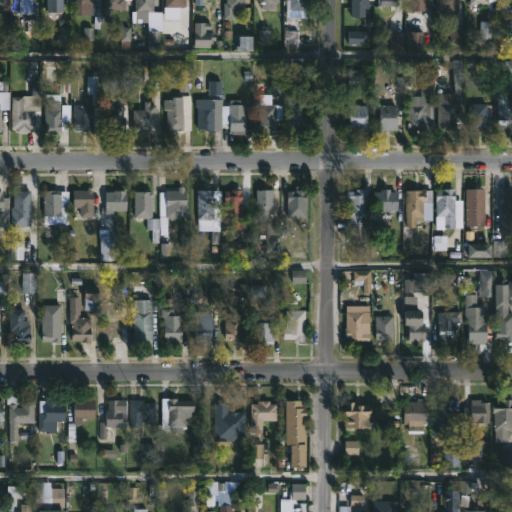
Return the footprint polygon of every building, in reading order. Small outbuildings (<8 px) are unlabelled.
[(47,12),(45,12),(45,0),(62,0),(62,11),(47,12)] [(124,0),(124,9),(103,10),(103,0),(124,0)] [(152,0),(152,11),(133,11),(133,0),(152,0)] [(233,19),(223,19),(223,3),(226,3),(226,0),(244,0),(244,9),(235,9),(235,11),(233,11),(233,19)] [(305,0),(305,16),(285,16),(285,0),(305,0)] [(368,0),(368,8),(365,9),(365,17),(350,17),(350,0),(368,0)] [(427,0),(427,10),(408,10),(408,0),(427,0)] [(458,0),(458,10),(436,10),(436,0),(458,0)] [(511,0),(511,10),(501,10),(501,0),(511,0)] [(426,95),(419,95),(420,66),(432,66),(432,95),(426,95)] [(99,71),(101,130),(93,130),(92,95),(86,95),(86,75),(92,75),(93,71),(99,71)] [(221,82),(221,130),(197,131),(197,108),(195,108),(195,100),(211,100),(211,105),(214,105),(214,91),(209,91),(208,80),(221,80),(221,82)] [(0,81),(8,81),(8,104),(0,104),(0,109),(1,109),(1,133),(0,132),(0,81)] [(507,91),(506,99),(511,99),(511,126),(497,125),(497,91),(507,91)] [(453,94),(453,102),(456,102),(455,129),(437,129),(437,102),(438,102),(438,93),(453,94)] [(23,96),(22,111),(35,111),(34,128),(28,128),(28,132),(16,132),(16,128),(10,128),(11,96),(23,96)] [(426,96),(425,130),(406,128),(407,103),(408,103),(408,96),(426,96)] [(307,98),(307,132),(295,132),(295,129),(287,128),(287,98),(307,98)] [(149,100),(149,103),(155,103),(154,131),(132,130),(132,109),(143,109),(143,100),(149,100)] [(241,100),(241,105),(246,105),(245,135),(232,135),(232,132),(229,132),(230,100),(241,100)] [(182,101),(182,104),(191,105),(190,120),(183,120),(182,131),(165,130),(166,110),(162,110),(162,101),(182,101)] [(61,102),(61,105),(70,105),(70,131),(44,132),(45,102),(61,102)] [(275,104),(275,134),(263,134),(263,130),(256,130),(257,103),(275,104)] [(478,129),(468,130),(468,103),(487,103),(487,129),(478,129)] [(92,105),(91,132),(73,130),(74,105),(92,105)] [(366,131),(348,131),(348,105),(367,105),(366,131)] [(396,105),(396,130),(377,130),(377,105),(396,105)] [(123,106),(122,129),(104,129),(105,106),(123,106)] [(300,186),(300,190),(307,190),(306,218),(287,218),(287,190),(295,190),(295,186),(300,186)] [(124,188),(124,191),(128,191),(127,211),(113,211),(113,214),(105,214),(105,192),(113,192),(113,190),(119,191),(119,188),(124,188)] [(390,188),(389,191),(397,191),(397,211),(374,210),(373,191),(380,191),(380,189),(390,188)] [(425,188),(425,189),(432,189),(431,220),(416,220),(416,226),(404,226),(405,190),(418,190),(418,188),(425,188)] [(455,194),(455,228),(444,227),(444,216),(435,216),(435,190),(453,188),(453,194),(455,194)] [(483,225),(465,225),(465,188),(484,188),(483,225)] [(511,188),(511,235),(500,235),(500,188),(511,188)] [(183,189),(183,191),(187,191),(187,208),(189,208),(189,219),(166,218),(166,191),(179,191),(179,189),(183,189)] [(213,219),(196,218),(196,189),(214,190),(213,219)] [(273,219),(255,219),(255,189),(273,189),(273,219)] [(367,189),(366,216),(361,216),(360,219),(359,219),(359,221),(365,221),(364,241),(345,241),(346,216),(349,216),(349,201),(345,200),(345,190),(367,189)] [(30,190),(30,192),(36,192),(35,204),(30,204),(30,208),(20,208),(20,212),(11,212),(11,190),(30,190)] [(60,190),(60,216),(41,215),(42,190),(60,190)] [(92,216),(80,216),(80,207),(71,207),(72,190),(92,190),(92,216)] [(236,218),(236,220),(229,220),(229,218),(224,218),(224,195),(230,195),(230,190),(243,190),(242,218),(236,218)] [(0,191),(2,191),(2,200),(8,200),(8,209),(2,209),(2,226),(0,226),(0,191)] [(152,219),(133,218),(134,192),(152,192),(152,219)] [(371,270),(371,293),(362,293),(362,285),(354,285),(353,270),(371,270)] [(24,293),(21,293),(21,273),(37,273),(37,293),(24,293)] [(406,292),(404,292),(404,279),(412,279),(412,273),(429,273),(429,293),(406,292)] [(98,287),(98,301),(96,301),(96,311),(83,310),(84,286),(98,287)] [(476,294),(476,306),(484,306),(483,322),(486,322),(486,343),(468,343),(468,317),(465,316),(465,294),(476,294)] [(152,300),(151,342),(131,341),(132,300),(152,300)] [(368,312),(370,312),(369,341),(344,341),(344,312),(346,312),(346,305),(369,305),(368,312)] [(508,306),(508,313),(511,313),(511,340),(494,338),(494,306),(508,306)] [(173,309),(173,315),(182,315),(181,342),(163,342),(163,323),(160,323),(161,309),(173,309)] [(421,311),(421,322),(424,322),(423,339),(408,339),(408,325),(404,325),(405,310),(421,311)] [(204,342),(193,342),(193,311),(212,311),(211,342),(204,342)] [(306,334),(305,342),(295,342),(295,340),(284,340),(284,329),(286,329),(286,311),(306,311),(306,334)] [(232,312),(232,316),(242,316),(241,342),(224,340),(224,312),(232,312)] [(454,324),(454,328),(458,328),(459,339),(439,341),(437,313),(461,312),(462,324),(454,324)] [(77,314),(77,317),(90,317),(90,343),(70,343),(70,323),(69,323),(69,313),(77,314)] [(47,315),(47,317),(60,317),(60,335),(61,335),(61,343),(51,343),(51,340),(43,341),(40,340),(41,317),(47,315)] [(25,316),(25,325),(30,325),(30,342),(11,342),(11,332),(9,332),(9,316),(25,316)] [(394,316),(393,341),(375,339),(375,316),(394,316)] [(121,318),(121,341),(101,340),(102,317),(121,318)] [(263,344),(253,344),(253,317),(274,317),(273,344),(263,344)] [(178,397),(178,399),(195,400),(194,410),(191,410),(191,417),(185,417),(185,426),(182,426),(182,432),(170,432),(170,430),(161,430),(161,397),(178,397)] [(57,400),(57,402),(65,402),(65,421),(56,421),(56,430),(37,431),(39,399),(57,400)] [(95,399),(94,418),(80,418),(80,421),(75,421),(75,418),(74,418),(74,399),(95,399)] [(106,439),(99,439),(99,421),(106,421),(108,399),(125,399),(125,427),(106,427),(106,439)] [(142,399),(142,402),(156,402),(156,423),(145,423),(145,427),(129,427),(129,399),(142,399)] [(302,400),(302,405),(306,405),(306,429),(295,429),(295,431),(288,431),(288,429),(285,429),(285,399),(302,400)] [(482,399),(482,401),(490,401),(489,423),(475,423),(475,421),(464,420),(464,406),(471,406),(471,399),(482,399)] [(511,429),(507,429),(507,441),(494,441),(493,399),(511,399),(511,429)] [(34,400),(34,423),(17,422),(17,441),(7,441),(8,404),(16,404),(16,406),(21,406),(21,402),(27,402),(27,400),(34,400)] [(270,400),(270,403),(277,403),(277,420),(263,419),(262,429),(250,428),(250,403),(257,403),(257,400),(270,400)] [(424,424),(424,430),(409,430),(409,424),(404,424),(404,400),(429,400),(429,424),(424,424)] [(356,402),(356,405),(363,405),(363,408),(372,408),(372,413),(374,413),(374,428),(344,428),(344,402),(356,402)] [(248,422),(248,403),(218,403),(218,422),(248,422)] [(455,406),(454,433),(442,433),(442,436),(434,436),(434,434),(433,434),(433,406),(455,406)] [(51,482),(50,508),(35,508),(35,490),(27,490),(27,483),(51,482)] [(292,509),(292,511),(279,511),(279,499),(291,499),(291,483),(304,483),(305,499),(292,499),(292,509)]
